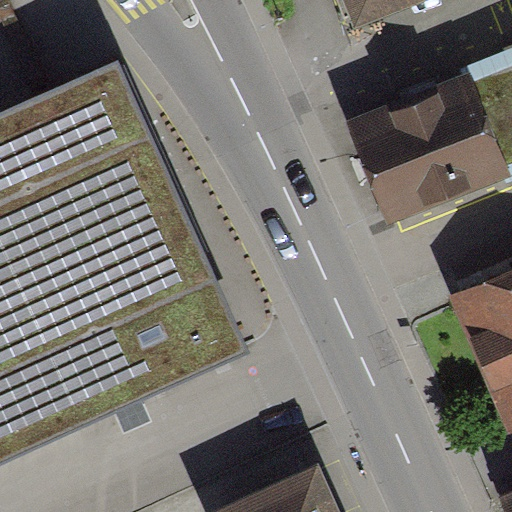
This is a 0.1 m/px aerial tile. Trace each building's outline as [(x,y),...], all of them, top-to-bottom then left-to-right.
[(346,0),(357,28),(426,0),(346,0)] [(414,43),(390,49),(401,91),(425,85),(414,43)] [(0,511),(0,447),(227,346),(95,54),(0,96),(0,511)] [(511,175),(509,169),(511,168),(511,66),(477,81),(473,72),(345,124),(388,229),(511,178),(511,175)] [(511,270),(452,295),(510,434),(511,433),(511,270)] [(209,511),(320,511),(305,473),(209,511)] [(511,511),(511,492),(503,496),(509,511),(511,511)]
